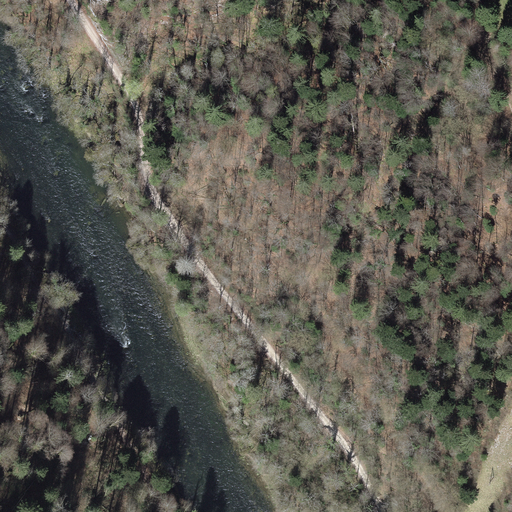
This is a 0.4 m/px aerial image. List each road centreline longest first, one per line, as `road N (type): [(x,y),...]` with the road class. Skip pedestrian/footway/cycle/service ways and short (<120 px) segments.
road 1 (track): [(380,511),(347,446),(153,197),(132,109),(74,0)]
road 2 (track): [(483,0),(511,123)]
